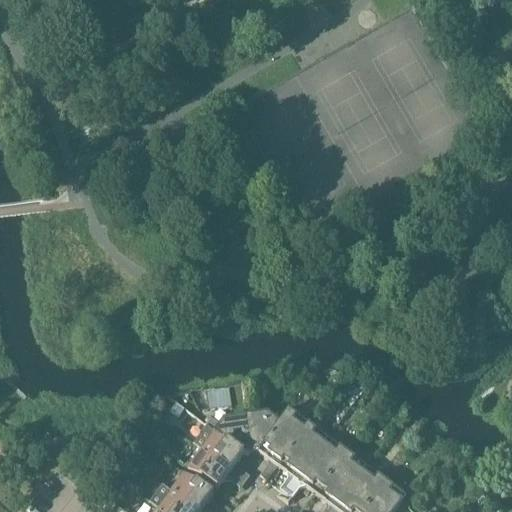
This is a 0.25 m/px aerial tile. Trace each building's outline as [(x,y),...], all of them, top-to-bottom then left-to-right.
[(280,426),(257,455),(267,463),(268,469),(260,480),(267,485),(278,470),(287,477),(288,484),(280,494),(291,503),(299,492),(306,491),(325,506),(326,511),(396,511),(402,504),(390,495),(393,491),(288,413),(279,425),(280,426)] [(251,456),(257,455),(280,426),(279,425),(267,416),(245,419),(251,456)] [(244,458),(251,456),(245,419),(223,423),(214,436),(244,458)] [(238,465),(244,458),(214,436),(201,453),(245,486),(250,480),(239,472),(238,465)] [(241,492),(245,486),(201,453),(187,471),(217,493),(224,485),(230,484),(241,492)] [(184,476),(170,494),(194,511),(208,511),(207,507),(214,498),(184,476)] [(194,511),(170,494),(157,511),(158,511),(194,511)]
